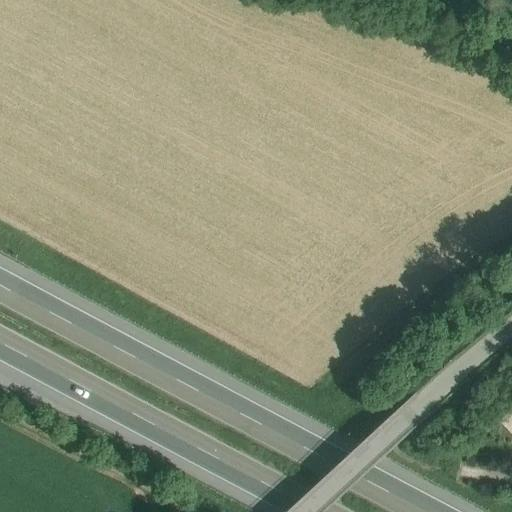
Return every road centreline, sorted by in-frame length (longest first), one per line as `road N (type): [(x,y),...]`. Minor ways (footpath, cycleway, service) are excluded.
road 1 (motorway): [(437,511),(0,280)]
road 2 (motorway): [(0,340),(322,511)]
road 3 (tertiary): [(511,324),(306,511)]
